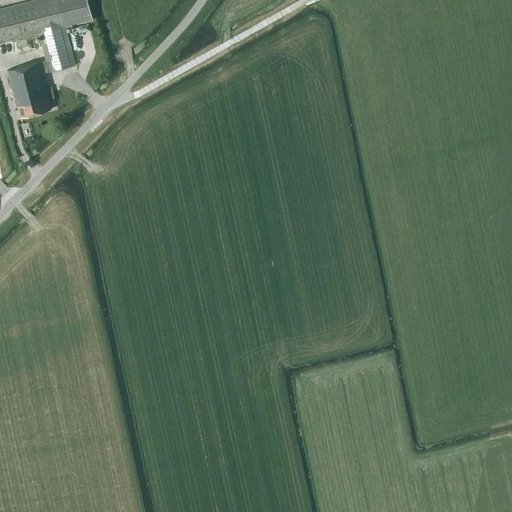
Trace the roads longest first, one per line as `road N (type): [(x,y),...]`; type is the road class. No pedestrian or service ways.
road 1 (unclassified): [(0,217),(202,0)]
road 2 (track): [(115,96),(128,97),(310,0)]
